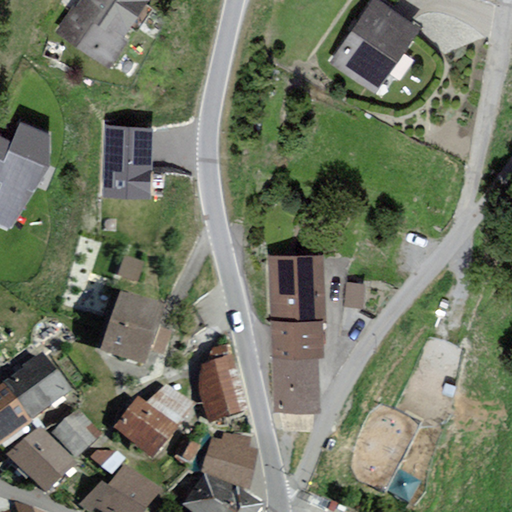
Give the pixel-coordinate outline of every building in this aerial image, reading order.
[(81,0),(61,31),(108,63),(151,0),(81,0)] [(416,30),(376,1),(334,61),(374,89),(416,30)] [(0,138),(0,178),(5,181),(0,192),(0,218),(12,225),(45,165),(46,137),(22,127),(15,145),(0,138)] [(151,129),(107,127),(105,194),(148,195),(151,129)] [(318,256),(270,258),(272,320),(320,319),(318,256)] [(122,305),(105,357),(144,370),(161,318),(122,305)] [(320,319),(272,320),(274,360),(316,358),(321,358),(320,319)] [(316,358),(274,360),(275,410),(317,409),(316,358)] [(43,361),(4,390),(29,425),(67,395),(43,361)] [(231,363),(203,371),(201,385),(211,423),(244,416),(231,363)] [(192,408),(166,389),(149,411),(174,431),(192,408)] [(4,390),(0,392),(0,446),(29,425),(4,390)] [(139,403),(116,431),(151,460),(174,431),(149,411),(139,403)] [(415,428),(377,409),(349,468),(355,479),(383,493),(415,428)] [(78,415),(52,438),(74,463),(101,440),(78,415)] [(40,433),(12,459),(45,495),(74,469),(40,433)] [(224,445),(214,443),(206,478),(234,494),(244,499),(254,456),(244,453),(247,442),(226,436),(224,445)] [(390,491),(412,497),(418,475),(396,469),(390,491)] [(145,511),(158,493),(125,470),(96,511),(97,511),(145,511)] [(184,507),(189,511),(222,511),(234,494),(206,478),(184,507)] [(263,511),(244,499),(234,494),(222,511),(263,511)]
